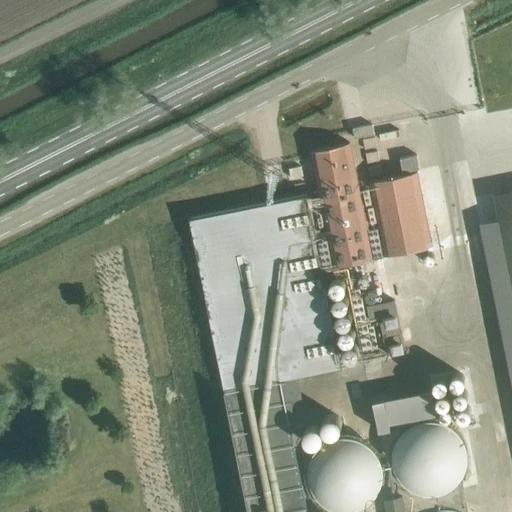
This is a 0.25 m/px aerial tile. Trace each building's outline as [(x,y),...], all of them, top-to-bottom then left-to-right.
[(353,155),(377,154),(376,123),(352,125),(353,155)] [(335,265),(373,257),(350,142),(311,150),(335,265)] [(372,181),(385,254),(433,245),(419,171),(372,181)] [(511,192),(498,195),(511,267),(511,192)] [(308,194),(190,218),(225,391),(342,367),(308,194)] [(381,273),(351,279),(365,355),(387,351),(383,327),(398,324),(396,312),(389,314),(381,273)] [(332,410),(331,410),(329,411),(327,412),(326,413),(325,414),(324,415),(324,416),(323,418),(323,419),(323,421),(324,423),(324,424),(325,426),(327,427),(328,428),(329,429),(331,430),(333,430),(335,429),(337,429),(339,427),(341,426),(342,425),(342,423),(343,422),(343,420),(343,419),(343,418),(342,417),(342,415),(341,414),(340,413),(339,412),(338,412),(338,411),(336,411),(335,410),(334,410),(332,410)] [(438,417),(429,416),(419,419),(410,424),(405,429),(399,440),(397,448),(397,458),(398,465),(400,470),(404,476),(408,481),(412,484),(418,487),(424,490),(431,491),(438,491),(443,490),(449,487),(455,484),(460,480),(463,476),(467,469),(470,463),(471,452),(470,447),(469,442),(466,436),(463,431),(458,425),(452,421),(445,418),(438,417)] [(315,420),(313,421),(311,421),(310,422),(309,422),(308,423),(308,424),(307,425),(306,426),(306,427),(306,429),(306,430),(306,432),(306,433),(307,434),(308,435),(309,436),(309,437),(311,438),(312,438),(314,439),(316,439),(317,438),(318,438),(319,437),(320,437),(321,436),(322,435),(322,434),(323,432),(324,431),(324,429),(324,427),(323,426),(322,424),(321,423),(320,422),(319,421),(317,421),(315,420)] [(350,433),(339,435),(333,437),(329,439),(327,440),(320,445),(316,450),(315,451),(315,452),(313,456),(311,465),(310,474),(312,483),(315,489),(319,495),(324,500),(329,503),(336,506),(342,507),(350,508),(357,507),(366,503),(371,499),(378,492),(381,486),(384,476),(384,464),(380,453),(376,447),(369,440),(360,436),(350,433)] [(457,504),(447,503),(438,504),(434,506),(426,510),(423,511),(471,511),(469,510),(463,507),(457,504)]
